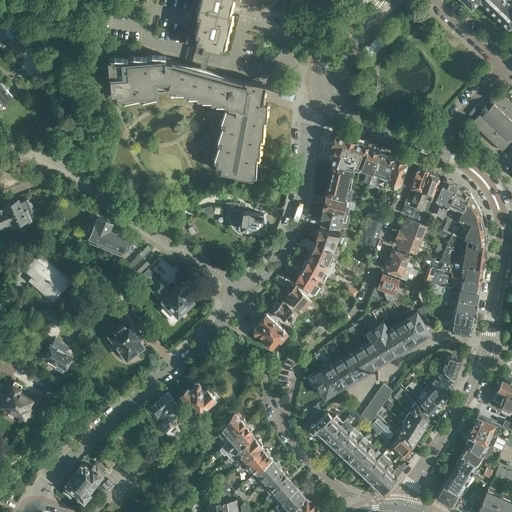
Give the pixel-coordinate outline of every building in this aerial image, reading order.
[(200,0),(197,15),(200,15),(196,33),(198,34),(195,46),(206,49),(207,45),(223,49),(232,13),(229,12),(232,0),(200,0)] [(511,0),(462,0),(471,8),(479,0),(509,29),(511,25),(511,0)] [(6,15),(0,21),(0,27),(10,39),(11,38),(12,39),(9,42),(18,52),(24,47),(23,47),(31,40),(22,30),(20,32),(19,31),(20,30),(6,15)] [(370,45),(377,51),(383,44),(376,38),(370,45)] [(235,174),(253,178),(253,176),(251,176),(253,170),(254,171),(256,158),(255,158),(256,152),(257,152),(260,140),(258,139),(259,134),(261,134),(263,121),(262,121),(263,115),(264,115),(267,103),(260,101),(262,86),(258,85),(262,83),(257,76),(247,82),(171,61),(171,60),(166,59),(166,56),(108,60),(109,78),(110,78),(111,93),(117,92),(117,98),(118,98),(118,97),(124,97),(124,98),(137,97),(137,96),(143,95),(143,96),(156,96),(156,88),(168,88),(169,88),(169,87),(228,104),(228,107),(226,106),(224,121),(225,121),(224,124),(223,124),(220,140),(221,140),(221,144),(219,143),(217,158),(218,158),(217,162),(216,162),(215,164),(221,165),(221,170),(220,170),(235,173),(235,174)] [(0,104),(4,101),(5,102),(14,93),(3,82),(2,82),(5,79),(0,74),(0,104)] [(281,94),(292,99),(297,88),(286,83),(281,94)] [(471,121),(501,150),(511,138),(510,137),(511,134),(511,102),(500,91),(489,102),(491,104),(484,112),(482,110),(471,121)] [(332,162),(354,168),(359,169),(360,169),(368,146),(337,135),(333,143),(332,142),(330,147),(334,149),(333,151),(333,152),(333,154),(334,155),(331,161),(332,162)] [(360,169),(356,177),(369,181),(368,182),(369,182),(380,151),(368,146),(360,169)] [(380,151),(369,182),(369,184),(373,185),(374,184),(378,172),(380,173),(379,176),(387,179),(395,156),(380,151)] [(395,156),(387,179),(386,181),(390,182),(389,185),(398,188),(408,161),(395,156)] [(332,162),(330,168),(333,169),(331,178),(348,182),(350,173),(352,173),(354,168),(332,162)] [(412,200),(418,202),(429,170),(420,166),(418,167),(417,167),(414,176),(411,186),(416,188),(412,200)] [(429,170),(418,202),(417,206),(427,210),(431,199),(432,195),(433,195),(435,189),(439,177),(438,175),(434,173),(434,172),(429,170)] [(442,182),(435,200),(440,202),(439,206),(436,212),(438,213),(443,216),(449,202),(456,187),(456,186),(457,184),(452,181),(451,180),(447,178),(446,179),(443,177),(442,182)] [(327,186),(326,192),(350,198),(352,189),(347,188),(348,182),(331,178),(329,187),(327,186)] [(456,187),(449,202),(463,208),(470,192),(469,191),(468,190),(465,188),(463,189),(456,187)] [(323,207),(344,212),(348,213),(349,207),(355,208),(357,200),(355,199),(327,192),(323,207)] [(440,259),(484,263),(484,260),(486,245),(486,246),(486,238),(485,228),(484,223),(481,213),(480,208),(478,203),(476,199),(470,192),(463,208),(449,202),(443,216),(440,221),(436,231),(445,237),(449,239),(446,246),(444,250),(443,254),(440,259)] [(7,205),(0,208),(0,229),(2,228),(2,227),(4,226),(4,224),(6,223),(7,224),(10,223),(11,226),(22,222),(25,221),(26,221),(32,218),(30,212),(33,210),(32,207),(32,206),(33,205),(33,204),(32,203),(31,202),(30,201),(29,201),(28,198),(20,201),(19,198),(6,204),(7,205)] [(228,212),(228,214),(228,216),(229,219),(230,221),(231,223),(233,227),(234,228),(236,230),(240,232),(244,234),(246,235),(249,236),(252,236),(252,229),(265,231),(266,216),(264,213),(244,210),(243,210),(243,209),(244,209),(245,202),(230,200),(228,212)] [(402,211),(412,216),(415,208),(404,204),(402,211)] [(321,217),(320,221),(344,227),(348,213),(344,212),(323,207),(321,217)] [(400,229),(422,238),(428,224),(407,214),(401,229),(400,228),(400,229)] [(89,240),(121,253),(124,247),(127,249),(131,239),(128,237),(115,232),(117,229),(112,227),(111,230),(108,229),(111,221),(99,216),(96,224),(95,224),(91,235),(89,240)] [(362,232),(377,238),(383,222),(368,216),(362,232)] [(316,240),(315,240),(339,251),(344,235),(320,227),(319,228),(317,229),(316,233),(317,236),(316,240)] [(14,231),(16,236),(24,233),(22,228),(14,231)] [(422,238),(400,229),(396,237),(399,239),(397,243),(417,251),(422,238)] [(377,238),(362,232),(359,239),(374,245),(377,238)] [(310,253),(310,254),(333,265),(344,271),(346,266),(340,264),(339,266),(333,264),(335,261),(336,258),(339,251),(315,240),(315,241),(313,241),(310,248),(312,248),(312,249),(310,253)] [(388,258),(412,267),(414,263),(408,260),(410,255),(409,255),(410,254),(392,248),(388,258)] [(305,258),(302,265),(303,266),(304,266),(325,279),(329,272),(333,265),(310,254),(307,258),(307,259),(305,258)] [(36,256),(26,267),(34,275),(36,272),(40,275),(34,282),(48,294),(50,291),(57,297),(70,281),(41,255),(38,258),(36,256)] [(150,263),(144,257),(134,267),(140,273),(150,263)] [(412,267),(388,258),(384,268),(402,275),(402,274),(403,274),(404,269),(411,271),(411,270),(412,267)] [(453,285),(480,288),(484,266),(483,266),(484,263),(440,259),(435,271),(433,282),(453,285)] [(426,272),(433,275),(435,271),(432,270),(433,267),(428,265),(426,272)] [(297,272),(295,275),(296,278),(304,285),(312,290),(313,290),(316,293),(321,286),(326,279),(325,279),(304,266),(301,270),(300,271),(297,272)] [(390,298),(390,299),(396,296),(396,297),(403,294),(405,289),(397,286),(399,278),(383,272),(377,287),(386,290),(386,291),(384,292),(388,299),(390,298)] [(433,275),(426,272),(423,279),(428,281),(429,280),(431,281),(433,275)] [(170,296),(163,289),(166,286),(161,280),(151,289),(178,316),(195,300),(179,284),(173,289),(175,291),(170,296)] [(428,289),(427,291),(429,291),(429,292),(451,296),(451,297),(477,302),(480,288),(453,285),(433,282),(431,281),(428,289)] [(289,291),(286,295),(302,309),(316,293),(313,290),(312,290),(304,285),(301,289),(295,283),(294,284),(293,283),(290,283),(288,286),(288,289),(289,290),(289,291)] [(344,290),(354,296),(358,290),(348,284),(344,290)] [(418,296),(422,302),(432,304),(433,298),(428,297),(429,292),(419,291),(418,296)] [(477,302),(451,297),(449,304),(454,305),(454,308),(456,308),(456,309),(475,312),(477,302)] [(286,300),(283,298),(280,302),(277,299),(273,304),(276,307),(271,312),(285,324),(289,320),(290,321),(298,310),(286,300)] [(123,323),(109,334),(113,341),(110,343),(118,355),(122,352),(127,358),(131,359),(137,355),(137,350),(145,345),(144,344),(148,342),(144,336),(131,318),(133,317),(134,318),(141,312),(132,300),(124,306),(127,309),(124,311),(125,312),(118,316),(123,323)] [(430,315),(432,315),(434,305),(422,303),(430,315)] [(424,306),(418,309),(422,315),(428,312),(424,306)] [(449,308),(447,318),(454,320),(472,323),(473,324),(475,314),(475,312),(456,309),(449,308)] [(405,319),(417,339),(429,332),(417,311),(405,319)] [(263,342),(267,345),(270,345),(271,344),(272,344),(279,337),(281,339),(288,330),(266,312),(259,320),(261,321),(257,325),(255,326),(255,331),(257,330),(263,336),(264,337),(262,339),(263,342)] [(319,324),(323,327),(328,321),(319,313),(314,319),(319,324)] [(394,325),(407,346),(417,339),(405,319),(394,325)] [(449,320),(447,330),(451,331),(470,334),(472,323),(454,320),(453,320),(449,320)] [(383,322),(377,325),(383,333),(385,332),(397,352),(407,346),(394,325),(388,329),(383,322)] [(303,339),(309,344),(325,329),(323,327),(319,324),(303,339)] [(367,331),(372,339),(373,339),(375,338),(387,358),(397,352),(385,332),(383,333),(377,325),(367,331)] [(309,344),(303,339),(303,340),(297,335),(292,341),(301,349),(306,343),(308,345),(309,344)] [(52,343),(44,356),(49,359),(48,360),(56,365),(54,367),(63,372),(72,355),(66,351),(69,346),(55,338),(52,343)] [(372,339),(364,344),(377,364),(387,358),(375,338),(373,339),(372,339)] [(364,344),(354,350),(366,371),(377,364),(364,344)] [(343,356),(356,377),(366,371),(354,350),(343,356)] [(442,367),(454,379),(453,378),(457,366),(459,367),(460,362),(459,361),(460,359),(456,358),(456,356),(452,354),(450,355),(447,354),(445,360),(440,358),(438,364),(442,367)] [(343,356),(333,362),(346,383),(356,377),(343,356)] [(346,383),(333,362),(323,369),(336,390),(346,383)] [(409,371),(413,375),(419,368),(415,365),(409,371)] [(431,379),(447,395),(448,394),(445,392),(448,388),(446,387),(454,379),(442,367),(431,379)] [(336,390),(323,369),(312,375),(325,396),(336,390)] [(497,388),(511,394),(511,378),(505,376),(503,376),(497,388)] [(182,393),(200,412),(206,406),(210,410),(221,399),(221,395),(213,386),(209,389),(208,387),(204,390),(200,386),(201,385),(201,381),(199,380),(196,379),(194,381),(193,384),(194,385),(191,389),(188,386),(182,393)] [(431,379),(423,388),(440,405),(441,404),(439,403),(447,395),(431,379),(430,379),(431,379)] [(22,387),(21,387),(23,384),(15,380),(13,383),(13,384),(9,384),(7,388),(8,392),(1,405),(26,418),(27,415),(28,415),(29,415),(30,414),(31,413),(32,412),(31,410),(31,409),(32,406),(31,405),(34,398),(20,391),(22,387)] [(414,380),(410,385),(414,388),(418,383),(414,380)] [(379,388),(389,395),(393,390),(383,383),(379,388)] [(47,384),(40,395),(53,402),(59,390),(47,384)] [(375,394),(385,401),(389,395),(379,388),(375,394)] [(440,405),(423,388),(424,390),(416,399),(432,413),(440,405)] [(511,394),(497,388),(491,402),(502,407),(501,409),(509,413),(510,410),(511,411),(511,394)] [(166,419),(159,425),(165,431),(171,426),(168,422),(173,419),(179,415),(176,411),(180,407),(174,400),(176,399),(168,390),(151,404),(159,413),(160,412),(166,419)] [(372,399),(381,406),(385,401),(375,394),(372,399)] [(372,399),(368,404),(377,412),(380,408),(381,406),(372,399)] [(411,412),(424,425),(431,415),(415,400),(412,405),(414,407),(411,412)] [(307,409),(310,415),(321,409),(317,403),(307,409)] [(364,410),(374,417),(377,412),(368,404),(364,410)] [(380,408),(377,412),(374,417),(370,422),(369,423),(378,432),(403,455),(412,445),(396,431),(392,427),(388,422),(380,415),(384,411),(380,408)] [(220,438),(225,442),(246,423),(247,423),(246,422),(246,420),(243,418),(242,417),(235,410),(226,422),(219,432),(217,434),(220,438)] [(308,415),(307,421),(313,421),(322,412),(321,410),(312,416),(308,415)] [(360,415),(370,422),(374,417),(364,410),(360,415)] [(404,423),(418,436),(424,425),(411,412),(409,410),(402,421),(404,422),(404,423)] [(312,423),(310,426),(310,429),(313,432),(316,431),(317,430),(326,438),(343,420),(336,414),(334,416),(331,414),(328,411),(316,423),(312,423)] [(494,446),(497,447),(502,449),(506,439),(497,435),(501,425),(477,414),(467,434),(471,436),(488,443),(494,446)] [(332,444),(335,447),(354,427),(345,418),(343,421),(343,420),(326,438),(326,441),(326,442),(329,444),(332,444)] [(502,425),(510,429),(511,425),(511,422),(505,419),(502,425)] [(229,447),(234,452),(254,435),(250,431),(252,430),(246,423),(225,442),(229,447)] [(399,426),(396,431),(412,445),(412,446),(416,440),(415,440),(418,436),(404,423),(401,427),(399,426)] [(354,427),(335,447),(336,451),(338,453),(341,453),(344,455),(344,456),(364,435),(354,427)] [(236,458),(241,463),(262,445),(262,442),(258,438),(257,438),(254,435),(234,452),(228,457),(231,462),(236,458)] [(364,435),(344,456),(345,459),(347,461),(351,461),(354,465),(371,447),(373,444),(364,435)] [(471,436),(465,445),(481,455),(486,458),(494,446),(488,443),(471,436)] [(262,445),(241,463),(239,465),(243,470),(245,468),(250,474),(254,470),(255,471),(272,456),(262,445)] [(460,455),(475,464),(481,455),(465,445),(459,454),(460,455)] [(371,447),(354,465),(355,468),(354,468),(356,470),(360,470),(363,473),(380,456),(382,453),(378,449),(376,451),(371,447)] [(455,464),(470,474),(476,465),(475,464),(460,455),(455,464)] [(251,476),(247,479),(252,483),(255,480),(256,479),(260,485),(281,466),(280,463),(281,463),(278,460),(274,459),(272,457),(273,457),(272,456),(255,471),(251,476)] [(369,479),(372,482),(392,462),(387,458),(385,460),(380,456),(363,473),(364,476),(363,476),(366,479),(369,479)] [(392,462),(372,482),(381,490),(384,490),(406,466),(403,463),(398,468),(397,467),(395,469),(389,464),(392,462)] [(75,492),(85,501),(93,492),(91,490),(104,473),(93,464),(91,467),(86,463),(84,465),(82,463),(78,468),(80,469),(72,479),(70,478),(66,482),(68,484),(67,486),(63,491),(71,497),(75,492)] [(455,464),(449,473),(465,483),(471,474),(470,474),(455,464),(454,464),(455,464)] [(496,472),(511,478),(511,471),(498,465),(496,472)] [(270,493),(266,497),(289,476),(289,473),(286,470),(283,469),(281,467),(281,466),(259,485),(263,490),(266,488),(270,493)] [(449,473),(443,483),(459,493),(463,496),(469,486),(465,483),(449,473)] [(278,503),(276,505),(298,486),(297,483),(298,483),(295,480),(292,479),(289,476),(266,497),(270,501),(273,498),(278,503)] [(459,493),(443,483),(435,496),(462,511),(467,511),(474,502),(463,496),(459,493)] [(298,486),(276,505),(280,509),(283,507),(287,511),(288,511),(306,496),(306,493),(306,492),(304,489),(303,490),(300,489),(298,486)] [(469,499),(477,503),(481,494),(474,490),(469,499)] [(477,511),(478,511),(509,511),(511,505),(511,501),(486,490),(477,511)] [(306,496),(288,511),(312,511),(312,510),(317,505),(317,503),(317,502),(314,498),(313,498),(311,498),(310,499),(308,496),(307,496),(306,496)] [(238,511),(236,499),(232,500),(232,499),(212,503),(208,503),(209,511),(238,511)] [(241,505),(241,511),(249,511),(254,511),(245,501),(241,505)]
